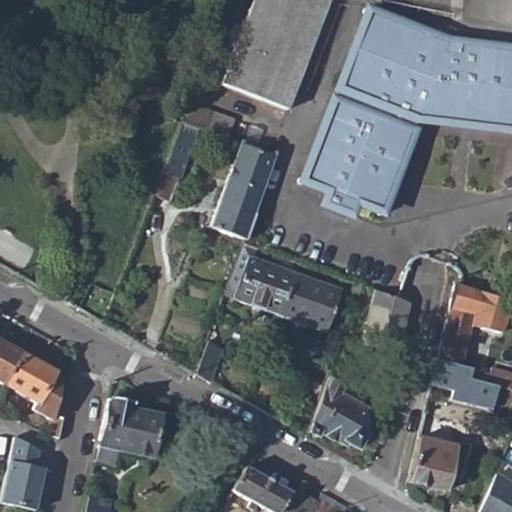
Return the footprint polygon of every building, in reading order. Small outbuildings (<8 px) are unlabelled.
[(246,0),(213,86),(280,112),(289,89),(323,0),(246,0)] [(332,11),(336,0),(323,0),(289,89),(301,94),(319,48),(327,49),(332,11)] [(362,9),(296,182),(322,192),(317,205),(342,215),(347,202),(375,212),(411,118),(509,129),(511,94),(511,49),(454,43),(455,34),(445,27),(430,25),(414,30),(362,9)] [(185,106),(178,124),(196,130),(229,141),(235,123),(185,106)] [(178,124),(167,154),(184,161),(196,130),(178,124)] [(239,143),(218,201),(252,214),(274,155),(239,143)] [(167,154),(151,197),(168,203),(184,161),(167,154)] [(218,201),(208,229),(242,241),(252,216),(252,214),(218,201)] [(240,245),(220,299),(276,320),(291,278),(250,263),(255,251),(240,245)] [(291,278),(276,320),(321,337),(336,294),(291,278)] [(453,286),(434,362),(458,369),(472,317),(498,323),(503,304),(453,286)] [(374,293),(360,339),(395,352),(407,304),(374,293)] [(0,344),(0,384),(1,385),(18,355),(0,344)] [(202,345),(191,374),(204,382),(217,351),(202,345)] [(18,355),(1,385),(35,404),(52,374),(18,355)] [(434,362),(428,387),(462,396),(466,381),(468,371),(458,369),(434,362)] [(468,371),(466,381),(489,387),(510,392),(511,386),(511,376),(470,365),(468,371)] [(325,378),(303,434),(311,439),(315,433),(339,446),(341,443),(354,450),(360,437),(363,423),(360,410),(336,396),(340,387),(325,378)] [(462,396),(461,403),(483,408),(489,387),(466,381),(462,396)] [(105,399),(92,462),(110,466),(113,453),(146,460),(155,415),(128,409),(129,405),(105,399)] [(421,415),(405,483),(442,493),(453,448),(424,441),(430,417),(421,415)] [(49,418),(45,436),(57,439),(61,421),(49,418)] [(11,438),(0,486),(0,504),(31,511),(32,511),(42,470),(33,468),(36,452),(11,438)] [(241,468),(228,491),(246,501),(242,507),(249,511),(253,505),(264,511),(275,511),(285,494),(241,468)] [(511,511),(511,486),(490,475),(473,511),(511,511)] [(297,492),(290,505),(302,511),(309,511),(315,502),(297,492)] [(84,497),(80,511),(103,511),(106,503),(84,497)]
